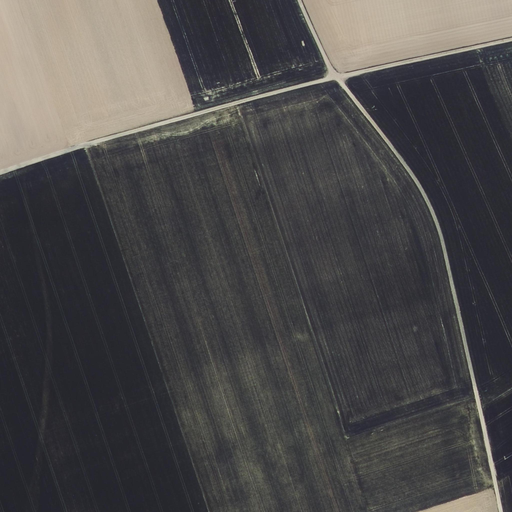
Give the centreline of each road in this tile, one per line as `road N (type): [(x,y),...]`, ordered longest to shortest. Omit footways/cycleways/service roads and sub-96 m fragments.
road 1 (track): [(298,0),(327,62),(432,209),(500,511)]
road 2 (track): [(511,39),(336,76),(0,172)]
